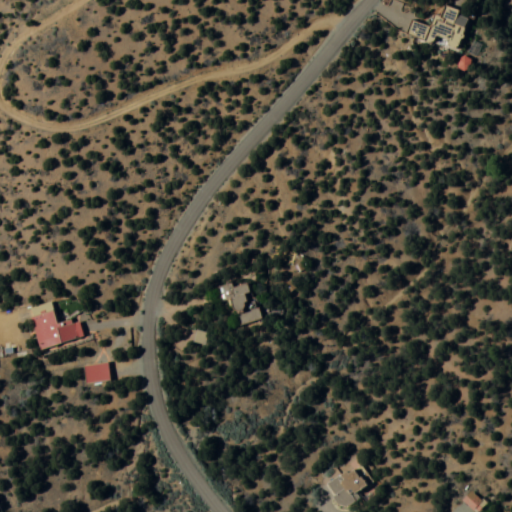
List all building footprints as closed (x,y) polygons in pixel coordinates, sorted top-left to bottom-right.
[(467,18),(459,17),(461,10),(438,5),(430,41),(460,48),(467,18)] [(260,320),(251,283),(231,288),(230,285),(215,288),(219,303),(232,300),(239,325),(260,320)] [(44,340),(36,307),(58,302),(62,317),(83,312),(87,330),(44,340)] [(87,378),(84,357),(112,354),(115,375),(87,378)] [(355,502),(352,495),(370,488),(363,468),(327,481),(337,509),(355,502)] [(475,511),(479,511),(485,504),(469,492),(462,502),(475,511)]
